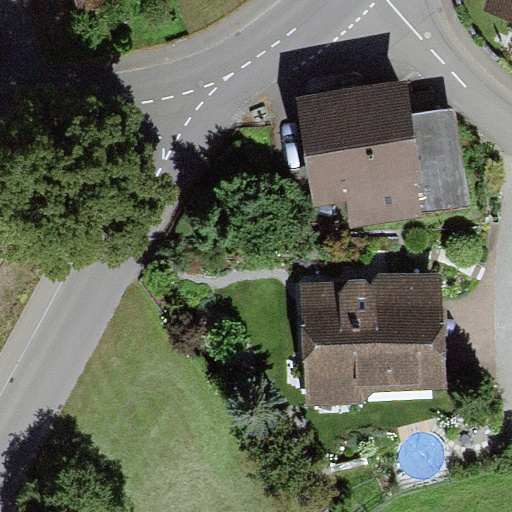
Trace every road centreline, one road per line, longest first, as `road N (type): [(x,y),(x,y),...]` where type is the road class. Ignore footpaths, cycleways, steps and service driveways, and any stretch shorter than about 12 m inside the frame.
road 1 (residential): [(174,104),(168,150),(0,453)]
road 2 (residential): [(329,0),(236,70),(174,104)]
road 3 (residential): [(174,104),(120,104),(0,127)]
road 4 (residential): [(387,0),(468,89),(511,120)]
